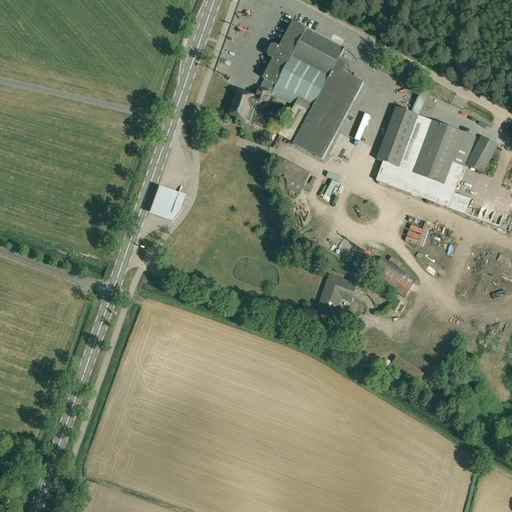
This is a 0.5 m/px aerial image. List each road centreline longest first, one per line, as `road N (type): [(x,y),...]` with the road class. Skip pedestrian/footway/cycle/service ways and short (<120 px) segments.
road 1 (secondary): [(35,511),(215,0)]
road 2 (track): [(285,0),(511,119)]
road 3 (unknown): [(171,124),(0,81)]
road 4 (unknown): [(391,188),(478,227),(497,232),(511,220)]
